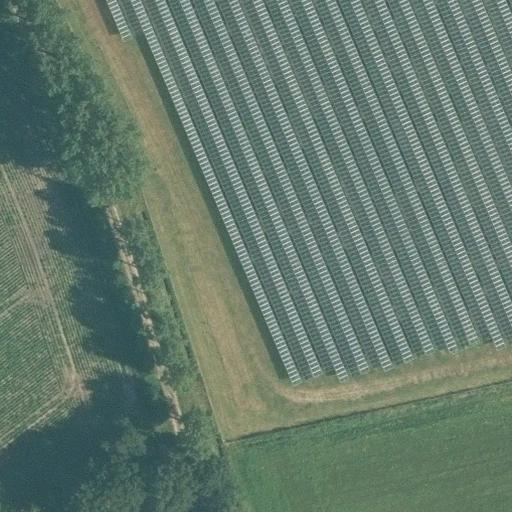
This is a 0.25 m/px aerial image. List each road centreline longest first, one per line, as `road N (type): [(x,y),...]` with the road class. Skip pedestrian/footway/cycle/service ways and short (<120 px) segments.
road 1 (track): [(203,511),(126,240),(14,0)]
road 2 (track): [(176,426),(151,435),(45,511)]
